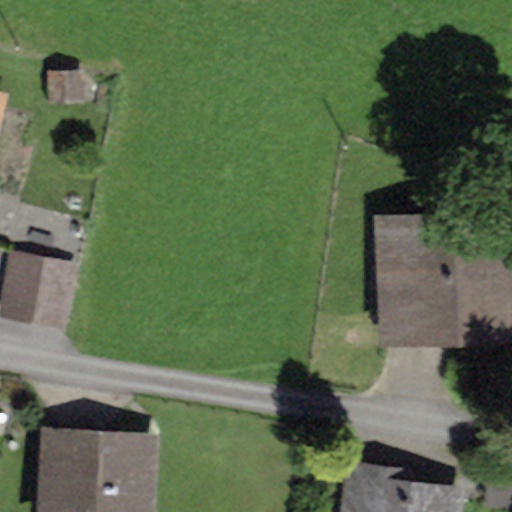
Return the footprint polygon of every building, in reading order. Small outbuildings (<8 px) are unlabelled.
[(54,73),(54,96),(78,96),(78,73),(54,73)] [(449,310),(450,328),(511,325),(511,220),(385,227),(389,313),(449,310)] [(14,254),(3,313),(62,324),(73,266),(14,254)] [(55,439),(51,511),(139,511),(144,443),(55,439)] [(356,469),(350,511),(451,511),(453,497),(405,491),(407,476),(356,469)]
